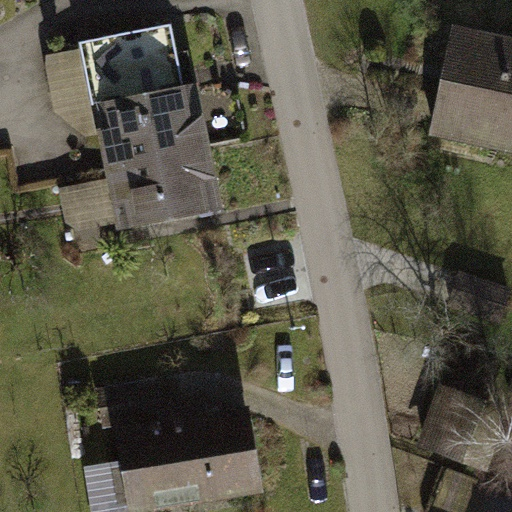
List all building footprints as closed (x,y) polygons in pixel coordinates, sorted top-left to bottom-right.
[(511,148),(511,32),(454,21),(432,133),(511,148)] [(96,124),(117,227),(223,205),(197,76),(106,95),(111,121),(96,124)] [(449,306),(500,322),(511,286),(511,284),(461,268),(449,306)] [(129,510),(266,488),(253,401),(207,408),(206,398),(163,405),(159,377),(98,387),(104,427),(115,425),(129,510)] [(417,443),(489,470),(511,408),(511,405),(441,379),(417,443)]
